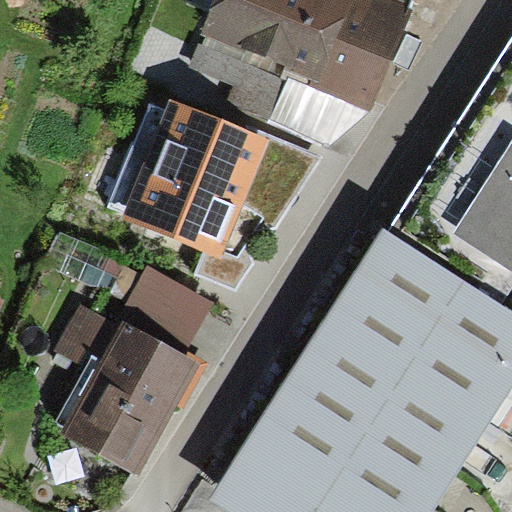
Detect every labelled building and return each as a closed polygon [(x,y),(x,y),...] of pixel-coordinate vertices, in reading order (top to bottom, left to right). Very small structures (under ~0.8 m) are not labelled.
[(235,90),(229,106),(329,152),(371,118),(415,15),(410,13),(414,0),(219,0),(189,71),(235,90)] [(511,48),(387,245),(502,317),(511,300),(511,48)] [(127,219),(123,229),(202,261),(221,269),(270,150),(244,140),(171,110),(169,115),(150,107),(107,211),(127,219)] [(248,130),(244,140),(270,150),(221,269),(202,261),(194,280),(235,297),(255,267),(249,251),(257,238),(276,235),(324,162),(248,130)] [(387,245),(211,511),(435,511),(511,394),(511,323),(502,317),(387,245)] [(66,435),(61,443),(140,485),(201,373),(185,364),(215,309),(147,272),(117,328),(79,308),(53,355),(88,374),(57,430),(66,435)]
